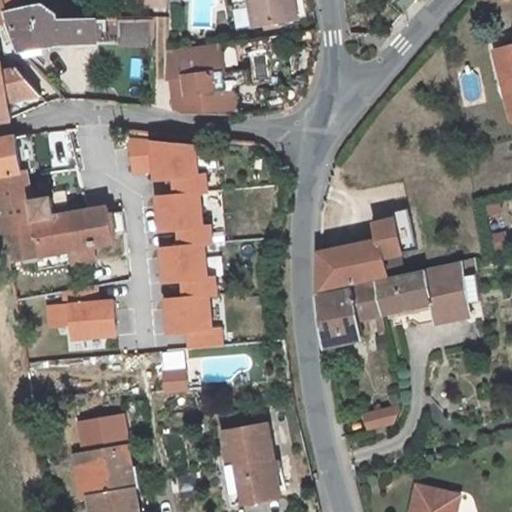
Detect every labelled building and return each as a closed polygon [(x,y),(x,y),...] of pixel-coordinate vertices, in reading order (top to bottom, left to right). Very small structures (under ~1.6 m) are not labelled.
[(0,0),(0,25),(10,23),(2,0),(0,0)] [(2,0),(10,23),(20,51),(63,44),(97,44),(98,19),(80,19),(60,19),(59,15),(45,4),(27,7),(24,0),(2,0)] [(308,19),(305,0),(251,0),(257,27),(292,22),(308,19)] [(398,0),(399,0),(407,8),(415,0),(398,0)] [(120,44),(156,46),(156,18),(120,19),(120,44)] [(313,40),(312,31),(301,33),(302,41),(313,40)] [(225,43),(170,51),(169,81),(171,81),(179,80),(182,79),(226,72),(230,72),(225,43)] [(511,47),(498,51),(511,104),(511,47)] [(0,64),(0,122),(12,120),(10,104),(42,96),(14,62),(0,64)] [(146,81),(155,82),(155,71),(146,71),(146,81)] [(226,72),(182,79),(184,96),(229,89),(226,72)] [(229,89),(184,96),(182,96),(177,104),(174,104),(176,110),(180,113),(233,115),(237,115),(244,115),(241,95),(233,89),(229,89)] [(36,170),(30,137),(17,139),(23,172),(29,172),(36,170)] [(0,215),(5,245),(8,261),(19,260),(23,259),(25,259),(30,258),(33,258),(37,257),(40,256),(96,247),(90,213),(57,218),(53,199),(35,203),(29,172),(23,172),(17,139),(0,141),(0,215)] [(198,148),(150,141),(130,139),(133,174),(151,174),(153,184),(172,182),(173,196),(155,197),(158,236),(177,235),(178,248),(160,249),(162,287),(182,285),(183,299),(164,300),(166,337),(187,336),(188,349),(225,346),(224,330),(215,330),(213,298),(221,298),(220,278),(210,278),(209,248),(216,247),(215,227),(206,227),(204,196),(211,196),(210,175),(200,176),(198,148)] [(90,213),(96,247),(114,244),(113,238),(109,215),(109,209),(90,213)] [(113,238),(127,235),(126,221),(124,213),(109,215),(113,238)] [(413,218),(378,225),(382,241),(386,259),(420,252),(413,218)] [(320,292),(376,280),(390,277),(386,259),(382,241),(321,253),(320,292)] [(42,271),(98,262),(96,247),(40,256),(41,263),(42,271)] [(461,261),(463,265),(465,277),(476,274),(473,259),(461,261)] [(473,316),(471,306),(465,277),(463,265),(377,284),(384,315),(410,309),(432,304),(437,322),(473,316)] [(465,277),(471,306),(482,304),(476,274),(465,277)] [(361,320),(384,315),(377,284),(320,297),(328,348),(366,339),(361,320)] [(100,289),(62,292),(63,304),(47,305),(49,329),(72,327),(74,343),(119,339),(116,301),(101,302),(100,289)] [(437,322),(432,304),(410,309),(412,321),(421,326),(437,322)] [(28,312),(17,313),(20,329),(31,326),(28,312)] [(405,405),(366,416),(370,430),(395,423),(406,413),(405,405)] [(275,462),(268,425),(225,433),(230,462),(237,460),(246,504),(282,498),(279,484),(278,481),(278,478),(277,475),(277,471),(275,462)] [(91,496),(90,496),(92,511),(139,511),(136,490),(140,489),(135,468),(131,468),(128,448),(84,456),(91,496)] [(91,496),(84,456),(76,457),(83,498),(90,496),(91,496)] [(225,463),(233,507),(246,504),(237,460),(230,462),(225,463)] [(453,511),(452,508),(455,492),(420,484),(414,511),(453,511)] [(458,511),(463,494),(455,492),(452,508),(453,511),(458,511)]
